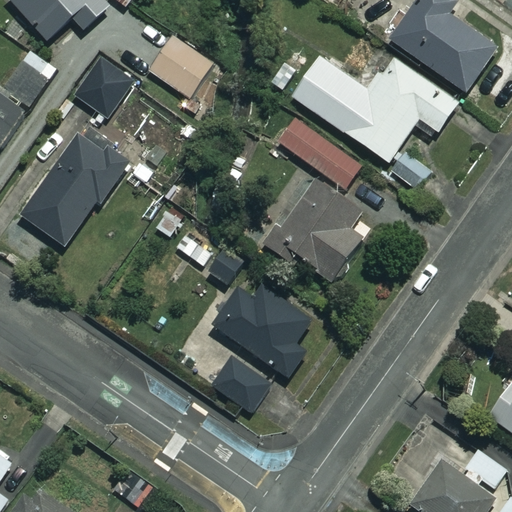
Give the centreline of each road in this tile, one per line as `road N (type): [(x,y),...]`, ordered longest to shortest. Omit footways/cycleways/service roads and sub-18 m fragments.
road 1 (residential): [(287,509),(511,196)]
road 2 (residential): [(287,509),(0,312)]
